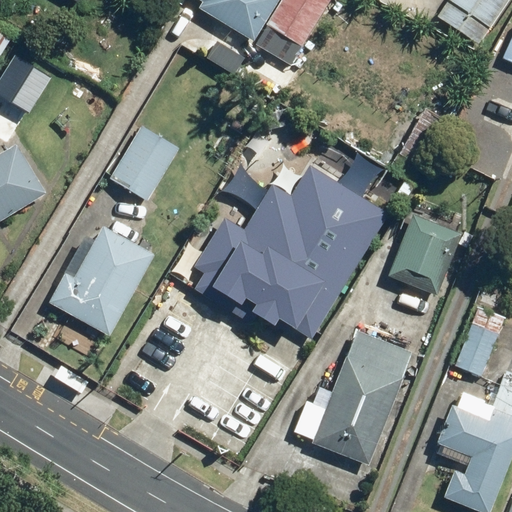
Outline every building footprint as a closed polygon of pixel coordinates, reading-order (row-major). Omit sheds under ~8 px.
[(277,0),(193,0),(200,4),(196,10),(250,44),(277,0)] [(300,48),(329,0),(280,0),(280,2),(265,26),(300,48)] [(509,0),(446,0),(434,21),(480,49),(509,0)] [(211,42),(202,55),(230,72),(238,59),(211,42)] [(286,81),(274,73),(265,86),(278,94),(281,90),(285,92),(288,88),(284,85),(286,81)] [(0,97),(0,141),(8,146),(26,113),(0,97)] [(146,202),(177,150),(140,128),(109,180),(146,202)] [(267,144),(251,134),(239,155),(255,164),(267,144)] [(0,153),(0,222),(45,195),(13,145),(0,153)] [(310,341),(386,216),(306,168),(288,197),(270,186),(242,231),(223,219),(192,269),(202,275),(192,291),(207,300),(211,293),(235,308),(240,301),(251,308),(247,315),(269,329),(274,322),(291,332),(292,330),(310,341)] [(461,235),(412,214),(385,279),(435,300),(461,235)] [(107,338),(151,257),(100,230),(72,281),(63,276),(47,305),(107,338)] [(506,303),(478,293),(451,371),(479,380),(506,303)] [(367,468),(409,355),(352,334),(323,410),(304,403),(292,435),(311,442),(309,447),(367,468)] [(472,511),(488,511),(511,449),(511,415),(509,414),(511,407),(511,373),(501,369),(486,410),(475,406),(471,415),(449,407),(431,458),(451,465),(438,499),(472,511)]
